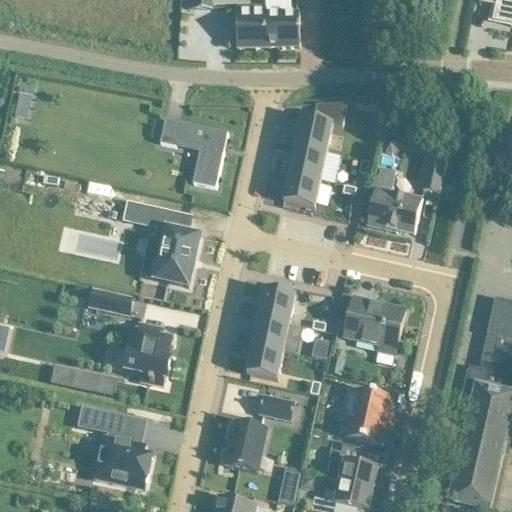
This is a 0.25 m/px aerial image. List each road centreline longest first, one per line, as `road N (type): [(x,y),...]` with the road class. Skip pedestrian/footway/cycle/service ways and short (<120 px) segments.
road 1 (residential): [(400,511),(448,298),(442,286),(239,239)]
road 2 (residential): [(239,239),(181,511)]
road 3 (unclassified): [(266,79),(168,74),(0,42)]
road 4 (residential): [(266,79),(239,239)]
road 5 (unclassified): [(407,74),(266,79)]
